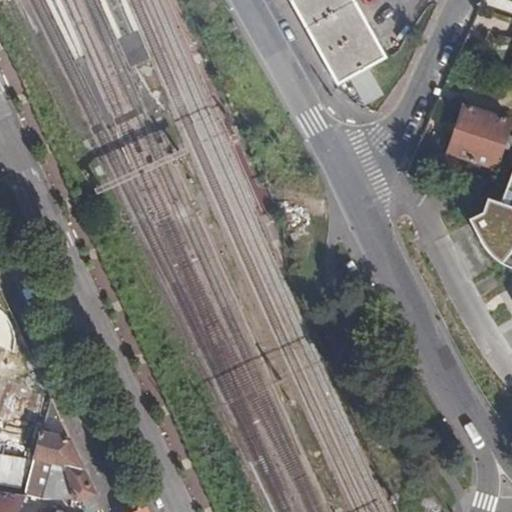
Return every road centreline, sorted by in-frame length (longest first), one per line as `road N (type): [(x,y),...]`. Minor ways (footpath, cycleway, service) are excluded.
road 1 (residential): [(181,511),(12,141),(0,143)]
road 2 (residential): [(107,503),(82,431),(0,268)]
road 3 (residential): [(460,401),(348,181)]
road 4 (residential): [(348,181),(387,145),(462,0)]
road 5 (residential): [(348,181),(245,0)]
